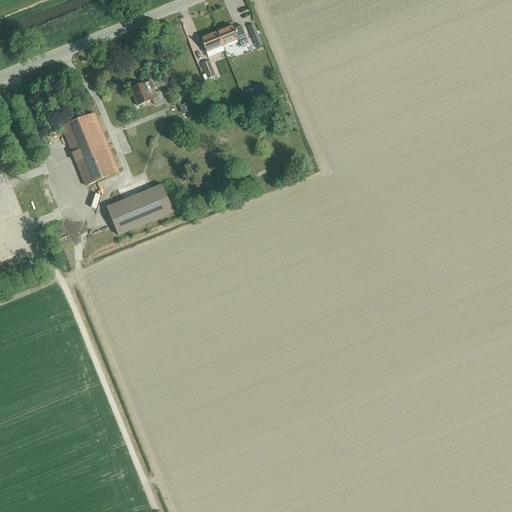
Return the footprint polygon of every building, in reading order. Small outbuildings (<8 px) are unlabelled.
[(233,26),(216,33),(221,45),(237,39),(240,47),(248,44),(240,25),(233,28),(233,26)] [(205,52),(221,45),(216,33),(200,39),(205,52)] [(201,64),(207,79),(215,76),(209,61),(201,64)] [(150,81),(130,89),(137,106),(152,100),(153,104),(156,105),(163,102),(164,100),(161,92),(158,91),(155,92),(150,81)] [(184,102),(179,104),(183,112),(188,110),(184,102)] [(85,186),(118,173),(94,114),(61,127),(85,186)] [(89,198),(99,193),(94,183),(84,187),(89,198)] [(118,235),(173,213),(162,185),(106,208),(118,235)]
